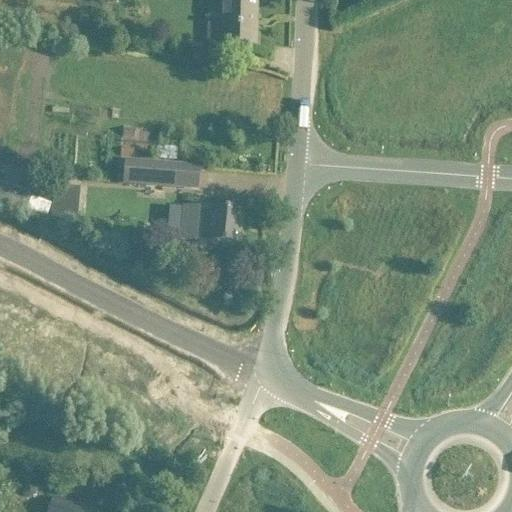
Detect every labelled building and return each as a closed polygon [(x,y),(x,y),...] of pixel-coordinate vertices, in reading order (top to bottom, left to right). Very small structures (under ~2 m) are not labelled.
[(220,0),(220,27),(209,26),(208,47),(256,48),(257,0),(220,0)] [(179,188),(198,190),(200,168),(125,161),(123,183),(179,188)] [(0,183),(0,201),(24,210),(29,193),(0,183)] [(63,188),(60,222),(76,223),(78,189),(63,188)] [(243,212),(223,211),(211,210),(211,211),(200,210),(200,209),(184,207),(181,242),(183,242),(183,241),(197,242),(208,243),(208,244),(240,247),(243,212)] [(27,485),(23,496),(29,498),(35,496),(38,489),(27,485)] [(54,498),(48,511),(91,511),(54,498)]
